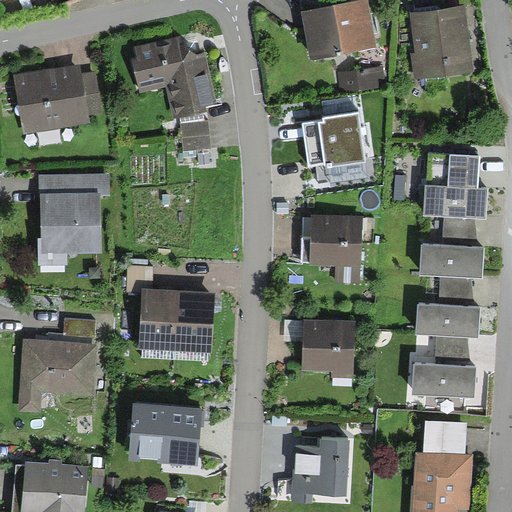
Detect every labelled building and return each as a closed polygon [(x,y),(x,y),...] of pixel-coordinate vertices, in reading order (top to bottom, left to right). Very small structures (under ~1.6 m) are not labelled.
[(309,56),(371,45),(362,0),(358,0),(337,4),(301,10),(309,56)] [(410,77),(469,69),(461,5),(435,9),(409,12),(414,51),(407,52),(410,77)] [(170,111),(214,102),(199,35),(132,50),(141,91),(164,86),(170,111)] [(351,86),(385,81),(383,63),(348,68),(351,86)] [(19,129),(86,120),(86,115),(99,113),(93,72),(80,74),(78,64),(55,68),(11,74),(19,129)] [(308,166),(366,156),(359,114),(331,119),(301,124),(308,166)] [(183,149),(209,147),(207,122),(180,125),(183,149)] [(480,216),(482,187),(474,187),(475,157),(443,155),(441,185),(423,184),(421,212),(442,214),(472,215),(480,216)] [(40,248),(101,246),(99,192),(107,192),(106,173),(37,175),(40,248)] [(336,271),(358,271),(360,215),(311,214),(310,262),(337,263),(336,271)] [(479,276),(481,246),(470,246),(472,215),(442,214),(440,243),(420,242),(418,273),(438,274),(468,276),(479,276)] [(436,305),(415,304),(414,333),(433,334),(465,336),(475,337),(477,308),(466,307),(468,276),(438,274),(436,305)] [(206,347),(209,291),(188,290),(171,289),(139,288),(136,344),(206,347)] [(330,378),(349,378),(350,323),(302,322),(301,370),(330,370),(330,378)] [(432,363),(412,362),(410,392),(471,396),(473,366),(464,365),(465,336),(433,334),(432,363)] [(88,395),(92,343),(57,340),(20,338),(15,413),(35,414),(37,392),(88,395)] [(163,451),(194,453),(196,423),(197,407),(132,403),(128,457),(162,460),(163,451)] [(468,510),(472,455),(461,454),(463,422),(422,419),(420,452),(414,452),(410,511),(456,511),(456,509),(468,510)] [(310,485),(343,487),(347,436),(319,434),(319,445),(292,443),(288,498),(309,500),(310,485)] [(80,511),(84,465),(54,463),(23,461),(23,465),(13,464),(8,511),(80,511)]
